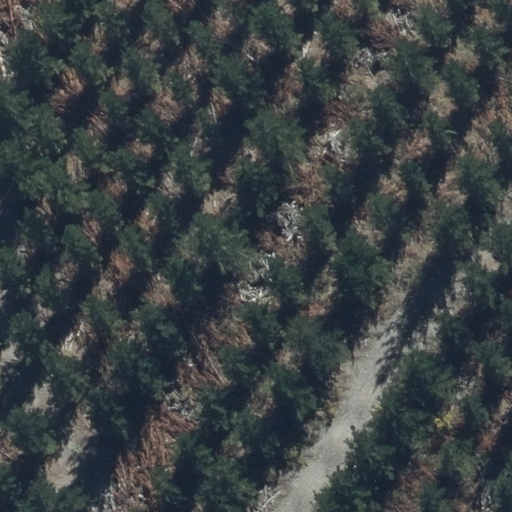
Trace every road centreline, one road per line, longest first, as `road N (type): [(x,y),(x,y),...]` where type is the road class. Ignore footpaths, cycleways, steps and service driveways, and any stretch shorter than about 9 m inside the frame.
road 1 (track): [(511,230),(395,345),(283,511)]
road 2 (track): [(81,511),(0,247)]
